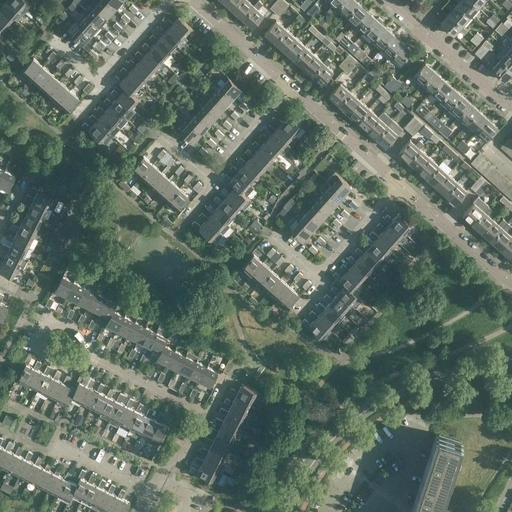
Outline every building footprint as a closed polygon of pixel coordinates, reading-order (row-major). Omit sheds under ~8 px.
[(10,0),(6,0),(2,5),(0,2),(0,7),(1,6),(13,18),(17,21),(24,12),(10,0)] [(28,1),(27,0),(10,0),(24,12),(32,4),(28,1)] [(105,0),(101,0),(95,7),(108,18),(115,9),(105,0)] [(105,0),(115,9),(123,0),(105,0)] [(224,0),(223,2),(233,10),(241,0),(224,0)] [(247,0),(241,0),(233,10),(242,18),(254,5),(253,5),(247,0)] [(254,5),(242,18),(252,27),(263,14),(258,9),(262,4),(258,0),(257,0),(253,5),(254,5)] [(285,0),(284,0),(276,0),(270,7),(275,12),(285,0)] [(285,0),(275,12),(279,16),(289,4),(285,0)] [(304,10),(313,0),(312,0),(304,0),(299,6),(304,10)] [(328,0),(333,4),(328,9),(332,13),(337,8),(344,0),(328,0)] [(354,0),(344,0),(337,8),(346,16),(358,3),(354,0)] [(478,8),(469,0),(461,0),(457,5),(471,17),(478,8)] [(511,5),(505,0),(504,0),(502,3),(508,9),(511,5)] [(76,6),(72,2),(68,7),(72,10),(76,6)] [(320,6),(315,2),(306,12),(311,16),(320,6)] [(358,3),(346,16),(355,24),(367,11),(358,3)] [(135,13),(138,10),(132,4),(129,8),(135,13)] [(471,17),(457,5),(449,14),(467,30),(468,30),(464,26),(467,23),(466,22),(471,17)] [(1,6),(0,7),(0,20),(6,26),(13,18),(1,6)] [(95,7),(87,16),(100,27),(108,18),(95,7)] [(70,16),(64,11),(59,17),(65,22),(70,16)] [(367,11),(355,24),(364,32),(376,19),(367,11)] [(127,22),(130,19),(124,13),(121,17),(127,22)] [(306,19),(299,13),(296,17),(302,23),(306,19)] [(496,24),(499,19),(493,13),(489,18),(496,24)] [(467,30),(449,14),(441,23),(454,35),(459,29),(464,34),(467,30)] [(322,26),(328,19),(323,15),(317,22),(322,26)] [(87,16),(79,25),(92,36),(100,27),(87,16)] [(179,17),(173,23),(167,18),(164,21),(170,27),(172,25),(184,36),(192,28),(179,17)] [(496,24),(489,18),(486,21),(493,27),(496,24)] [(511,21),(508,18),(503,23),(508,27),(511,23),(511,21)] [(322,26),(325,29),(331,22),(328,19),(322,26)] [(376,19),(364,32),(373,40),(385,27),(376,19)] [(0,20),(0,35),(1,36),(9,28),(6,26),(0,20)] [(265,33),(274,42),(286,29),(276,20),(265,33)] [(498,25),(504,31),(508,27),(503,23),(502,21),(498,25)] [(119,31),(122,28),(116,22),(113,26),(119,31)] [(318,30),(311,24),(308,28),(315,34),(318,30)] [(38,29),(33,25),(28,31),(32,35),(38,29)] [(79,25),(71,34),(83,45),(92,36),(79,25)] [(172,25),(170,27),(166,32),(160,26),(157,30),(163,35),(164,34),(177,45),(180,48),(188,39),(184,36),(172,25)] [(498,25),(495,29),(502,35),(504,31),(498,25)] [(385,27),(373,40),(382,48),(394,35),(385,27)] [(286,29),(274,42),(284,50),(295,37),(286,29)] [(318,30),(315,34),(321,40),(324,36),(318,30)] [(111,40),(114,37),(108,31),(105,34),(111,40)] [(340,42),(346,35),(341,31),(335,38),(340,42)] [(480,41),(484,37),(477,31),(473,36),(480,41)] [(164,34),(163,35),(159,40),(152,34),(149,38),(156,43),(157,42),(169,53),(177,45),(164,34)] [(340,42),(343,45),(349,38),(346,35),(340,42)] [(394,35),(382,48),(391,56),(403,43),(394,35)] [(480,41),(473,36),(470,39),(477,45),(480,41)] [(295,37),(284,50),(293,58),(305,46),(295,37)] [(353,42),(349,38),(343,45),(347,48),(353,42)] [(492,45),(486,39),(482,43),(489,49),(492,45)] [(103,49),(106,46),(100,40),(97,43),(103,49)] [(337,47),(330,41),(327,45),(333,51),(337,47)] [(157,42),(156,43),(151,48),(145,42),(142,46),(148,51),(149,50),(162,61),(169,53),(157,42)] [(353,54),(359,47),(353,42),(347,48),(353,54)] [(403,43),(391,56),(400,64),(412,51),(403,43)] [(489,49),(482,43),(474,52),(481,58),(489,49)] [(305,46),(293,58),(302,67),(314,54),(305,46)] [(359,47),(353,54),(358,58),(364,51),(359,47)] [(95,58),(98,54),(92,49),(89,52),(95,58)] [(201,60),(205,54),(199,49),(194,55),(201,60)] [(149,50),(148,51),(144,56),(138,51),(135,54),(141,60),(142,58),(155,69),(162,61),(149,50)] [(50,60),(56,54),(53,51),(47,57),(50,60)] [(364,51),(358,58),(361,60),(367,54),(364,51)] [(511,53),(509,51),(501,60),(511,70),(511,53)] [(354,58),(349,53),(339,65),(343,69),(354,58)] [(314,54),(302,67),(312,75),(323,62),(314,54)] [(236,57),(232,62),(238,68),(243,62),(236,57)] [(34,58),(22,70),(20,73),(29,81),(32,78),(43,66),(34,58)] [(142,58),(141,60),(137,64),(130,59),(127,62),(133,68),(135,66),(147,78),(155,69),(142,58)] [(354,58),(343,69),(348,73),(358,62),(354,58)] [(59,68),(65,62),(62,59),(56,65),(59,68)] [(511,70),(501,60),(492,69),(505,80),(511,72),(511,70)] [(323,62),(312,75),(321,84),(333,71),(323,62)] [(414,76),(423,84),(435,71),(426,63),(414,76)] [(182,73),(187,68),(182,64),(178,70),(182,73)] [(374,76),(379,69),(375,65),(369,72),(374,76)] [(43,66),(32,78),(41,86),(52,74),(43,66)] [(135,66),(133,68),(129,73),(123,67),(120,71),(126,76),(127,75),(140,86),(147,78),(135,66)] [(68,76),(74,70),(70,67),(65,73),(68,76)] [(374,76),(377,79),(383,72),(379,69),(374,76)] [(435,71),(423,84),(432,92),(444,79),(435,71)] [(172,84),(178,76),(175,73),(168,80),(172,84)] [(373,79),(366,73),(363,77),(369,83),(373,79)] [(52,74),(41,86),(50,94),(61,82),(52,74)] [(77,84),(83,78),(80,75),(74,81),(77,84)] [(127,75),(126,76),(122,81),(116,75),(112,79),(119,84),(120,83),(126,88),(133,94),(140,86),(127,75)] [(207,79),(204,76),(198,82),(201,85),(207,79)] [(384,86),(390,90),(398,81),(393,76),(384,86)] [(242,89),(229,78),(221,87),(233,98),(242,89)] [(444,79),(432,92),(441,100),(453,87),(444,79)] [(402,84),(398,81),(390,90),(394,94),(402,84)] [(61,82),(50,94),(58,102),(69,90),(61,82)] [(86,92),(92,86),(88,83),(83,89),(86,92)] [(329,96),(339,105),(350,92),(341,83),(329,96)] [(199,93),(203,88),(199,84),(195,88),(199,93)] [(385,90),(379,84),(375,88),(382,94),(385,90)] [(233,98),(221,87),(213,96),(225,107),(233,98)] [(453,87),(441,100),(450,108),(462,95),(453,87)] [(133,94),(126,88),(120,95),(114,90),(111,93),(117,98),(118,96),(131,108),(139,99),(133,94)] [(69,90),(58,102),(68,111),(79,98),(69,90)] [(385,90),(382,94),(388,100),(391,95),(385,90)] [(350,92),(339,105),(348,113),(360,100),(350,92)] [(405,104),(411,98),(406,93),(400,100),(405,104)] [(462,95),(450,108),(459,116),(470,103),(462,95)] [(118,96),(117,98),(112,103),(106,98),(103,101),(109,106),(111,105),(124,116),(131,108),(118,96)] [(225,107),(213,96),(205,105),(217,116),(225,107)] [(405,104),(408,107),(414,100),(411,98),(405,104)] [(360,100),(348,113),(357,121),(369,108),(360,100)] [(404,107),(397,101),(394,105),(400,111),(404,107)] [(245,111),(248,108),(242,102),(239,105),(245,111)] [(470,103),(459,116),(468,124),(479,111),(470,103)] [(111,105),(109,106),(105,111),(99,106),(96,109),(102,115),(104,113),(116,124),(121,128),(128,120),(124,116),(111,105)] [(217,116),(205,105),(197,114),(209,125),(217,116)] [(425,118),(431,111),(426,107),(420,114),(425,118)] [(369,108),(357,121),(367,130),(378,117),(369,108)] [(240,117),(234,111),(231,115),(237,120),(240,117)] [(378,117),(367,130),(376,138),(393,119),(383,111),(378,117)] [(425,118),(428,121),(434,114),(431,111),(425,118)] [(479,111),(468,124),(477,132),(488,119),(479,111)] [(104,113),(102,115),(98,119),(92,114),(89,117),(95,123),(96,121),(109,133),(116,124),(104,113)] [(209,125),(197,114),(189,123),(201,134),(209,125)] [(439,130),(444,123),(434,114),(428,121),(439,130)] [(273,120),(280,126),(281,124),(294,135),(298,138),(305,130),(289,115),(283,122),(277,116),(273,120)] [(419,120),(414,115),(404,127),(409,131),(419,120)] [(393,119),(376,138),(386,146),(397,134),(398,134),(403,129),(393,119)] [(488,119),(477,132),(486,140),(497,127),(488,119)] [(229,129),(232,126),(226,120),(223,123),(229,129)] [(419,120),(409,131),(413,135),(423,124),(419,120)] [(96,121),(95,123),(90,127),(85,122),(82,126),(88,131),(89,130),(106,145),(113,136),(109,133),(96,121)] [(146,127),(142,123),(137,128),(142,132),(146,127)] [(201,134),(189,123),(181,132),(193,143),(201,134)] [(443,134),(449,127),(444,123),(439,130),(443,134)] [(281,124),(280,126),(276,130),(269,125),(266,128),(272,134),(274,132),(286,143),(294,135),(281,124)] [(429,138),(433,133),(425,125),(420,130),(429,138)] [(443,134),(446,137),(452,130),(449,127),(443,134)] [(131,137),(135,141),(142,133),(137,129),(131,137)] [(221,138),(224,135),(218,129),(215,132),(221,138)] [(274,132),(272,134),(268,138),(262,133),(259,136),(265,142),(267,140),(279,152),(282,154),(290,146),(286,143),(274,132)] [(440,139),(433,133),(430,137),(437,143),(440,139)] [(511,140),(509,137),(500,147),(505,151),(511,144),(511,140)] [(213,147),(216,144),(210,138),(207,141),(213,147)] [(461,150),(467,143),(462,139),(456,146),(461,150)] [(267,140),(265,142),(261,147),(255,141),(252,145),(258,150),(259,149),(272,160),(279,152),(267,140)] [(399,153),(408,161),(420,148),(410,140),(399,153)] [(461,150),(464,153),(470,146),(467,143),(461,150)] [(124,148),(120,144),(116,148),(120,152),(124,148)] [(452,150),(445,144),(439,151),(445,157),(448,154),(452,150)] [(205,156),(208,153),(202,147),(199,150),(205,156)] [(476,152),(470,147),(464,153),(470,158),(476,152)] [(420,148),(408,161),(418,170),(429,157),(420,148)] [(161,159),(166,152),(163,149),(157,156),(161,159)] [(259,149),(258,150),(254,155),(247,149),(244,153),(250,158),(252,157),(264,168),(272,160),(259,149)] [(452,150),(448,154),(455,159),(458,155),(452,150)] [(167,152),(166,152),(161,159),(159,161),(163,165),(172,156),(167,152)] [(470,162),(475,167),(484,157),(479,153),(470,162)] [(153,164),(144,156),(143,155),(132,168),(141,176),(153,164)] [(301,156),(296,162),(300,165),(305,159),(301,156)] [(165,173),(170,167),(169,166),(175,160),(172,157),(166,163),(168,165),(162,171),(165,173)] [(252,157),(250,158),(246,163),(240,157),(237,161),(243,167),(244,165),(260,179),(260,178),(257,176),(264,168),(252,157)] [(429,157),(418,170),(427,178),(438,165),(429,157)] [(480,171),(489,161),(484,157),(475,167),(480,171)] [(471,166),(464,161),(461,165),(467,170),(471,166)] [(484,175),(493,165),(489,161),(480,171),(484,175)] [(162,172),(153,164),(141,176),(150,185),(162,172)] [(178,174),(184,168),(181,165),(175,171),(178,174)] [(244,165),(243,167),(239,171),(233,166),(229,169),(236,175),(237,173),(250,184),(254,179),(257,181),(260,179),(244,165)] [(438,165),(427,178),(436,186),(448,173),(438,165)] [(498,169),(493,165),(484,175),(489,179),(498,169)] [(502,173),(498,169),(489,179),(493,183),(502,173)] [(15,175),(4,170),(0,178),(0,186),(8,190),(15,175)] [(171,180),(162,172),(150,185),(159,193),(171,180)] [(187,182),(193,176),(190,173),(184,179),(187,182)] [(237,173),(236,175),(232,179),(225,174),(222,177),(228,183),(230,181),(235,186),(246,196),(253,188),(250,184),(237,173)] [(448,173),(436,186),(446,195),(457,182),(448,173)] [(493,183),(498,187),(507,177),(502,173),(493,183)] [(485,179),(480,175),(470,187),(475,191),(485,179)] [(339,176),(332,184),(331,185),(343,196),(351,187),(339,176)] [(498,187),(502,191),(511,181),(507,177),(498,187)] [(128,191),(131,187),(122,179),(119,183),(128,191)] [(485,179),(475,191),(480,195),(490,184),(485,179)] [(180,188),(171,180),(159,193),(168,201),(180,188)] [(196,190),(202,184),(198,181),(193,187),(196,190)] [(502,191),(507,195),(511,189),(511,182),(511,181),(502,191)] [(457,182),(446,195),(455,203),(467,190),(457,182)] [(138,195),(141,191),(133,185),(131,188),(138,195)] [(331,185),(325,192),(323,194),(335,205),(343,196),(331,185)] [(246,196),(235,186),(229,193),(224,188),(221,191),(226,196),(228,195),(241,206),(244,209),(252,201),(246,196)] [(189,196),(180,188),(168,201),(178,209),(189,196)] [(38,190),(34,198),(27,194),(24,199),(32,202),(33,200),(48,208),(52,210),(53,210),(58,200),(38,190)] [(272,203),(277,198),(273,194),(268,199),(272,203)] [(323,194),(318,199),(315,203),(327,214),(335,205),(323,194)] [(148,203),(152,199),(147,195),(143,199),(148,203)] [(228,195),(226,196),(222,201),(216,196),(213,199),(219,205),(221,203),(233,214),(241,206),(228,195)] [(509,201),(503,195),(499,199),(506,205),(509,201)] [(472,224),(488,206),(479,197),(463,215),(472,224)] [(33,200),(32,202),(29,208),(22,204),(20,208),(27,212),(28,210),(43,218),(48,220),(52,210),(48,208),(33,200)] [(349,204),(355,209),(358,206),(352,200),(349,204)] [(221,203),(219,205),(215,210),(209,204),(206,208),(212,213),(213,211),(229,225),(236,217),(233,214),(221,203)] [(315,203),(311,207),(307,212),(319,223),(327,214),(315,203)] [(488,206),(472,224),(482,232),(493,219),(488,214),(492,209),(488,206)] [(283,208),(279,212),(283,216),(287,212),(283,208)] [(340,213),(347,218),(350,215),(344,209),(340,213)] [(28,210),(27,212),(24,217),(17,214),(15,218),(22,222),(23,220),(38,228),(43,218),(28,210)] [(213,211),(212,213),(207,218),(202,212),(199,216),(204,221),(206,219),(223,234),(230,226),(229,225),(213,211)] [(307,212),(304,215),(299,221),(311,232),(319,223),(307,212)] [(399,214),(394,220),(387,214),(384,218),(390,224),(392,222),(404,233),(412,225),(399,214)] [(172,222),(166,216),(162,221),(168,226),(172,222)] [(339,227),(342,224),(336,218),(332,222),(339,227)] [(493,219),(482,232),(491,240),(503,228),(507,222),(503,218),(498,224),(493,219)] [(206,219),(204,221),(200,226),(194,221),(191,224),(198,229),(199,228),(215,243),(223,234),(206,219)] [(258,229),(262,225),(255,219),(248,227),(257,234),(260,230),(258,229)] [(23,220),(22,222),(20,227),(12,224),(10,228),(17,232),(18,230),(33,237),(38,228),(23,220)] [(299,221),(291,230),(290,230),(303,241),(311,232),(299,221)] [(392,222),(390,224),(386,228),(379,222),(376,226),(383,232),(384,230),(397,241),(402,246),(409,238),(404,233),(392,222)] [(57,236),(61,227),(55,224),(53,227),(55,228),(52,234),(57,236)] [(324,230),(327,232),(331,236),(334,233),(327,227),(324,230)] [(503,228),(491,240),(501,249),(511,236),(503,228)] [(18,230),(17,232),(15,237),(7,234),(5,238),(12,241),(13,240),(29,247),(33,237),(18,230)] [(384,230),(383,232),(379,237),(372,231),(369,234),(376,240),(377,239),(389,250),(397,241),(384,230)] [(433,237),(428,232),(421,239),(427,244),(433,237)] [(511,235),(511,236),(501,249),(510,257),(511,254),(511,235)] [(323,245),(326,242),(319,236),(316,239),(323,245)] [(377,239),(376,240),(371,245),(365,239),(362,242),(368,248),(370,247),(382,258),(384,260),(392,252),(389,250),(377,239)] [(13,240),(12,241),(10,247),(2,243),(0,247),(8,251),(8,249),(24,257),(29,247),(13,240)] [(312,245),(309,248),(315,254),(318,250),(312,245)] [(422,249),(418,245),(412,251),(416,255),(422,249)] [(370,247),(368,248),(364,253),(358,247),(355,251),(361,256),(362,255),(375,266),(382,258),(370,247)] [(270,257),(276,251),(272,248),(266,254),(270,257)] [(28,259),(24,257),(8,249),(8,251),(5,257),(0,254),(0,259),(3,261),(4,259),(19,267),(23,269),(28,259)] [(414,258),(409,253),(402,261),(407,265),(414,258)] [(262,263),(253,255),(240,270),(248,278),(251,275),(262,263)] [(362,255),(361,256),(357,261),(350,255),(347,259),(353,264),(354,263),(367,274),(375,266),(362,255)] [(279,265),(285,259),(281,256),(276,262),(279,265)] [(4,259),(3,261),(0,266),(0,270),(14,277),(19,267),(4,259)] [(407,265),(402,261),(398,266),(403,270),(407,265)] [(271,271),(262,263),(251,275),(260,283),(271,271)] [(354,263),(353,264),(349,269),(343,263),(340,267),(346,272),(347,271),(364,286),(360,282),(367,274),(354,263)] [(288,273),(294,267),(290,264),(284,270),(288,273)] [(89,277),(91,272),(80,267),(78,272),(89,277)] [(280,279),(271,271),(260,283),(269,291),(280,279)] [(347,271),(346,272),(342,277),(336,272),(332,275),(339,281),(340,280),(346,285),(357,295),(360,291),(364,286),(347,271)] [(299,272),(294,278),(297,281),(303,275),(299,272)] [(55,291),(66,296),(73,281),(62,276),(55,291)] [(388,286),(392,282),(386,276),(381,281),(388,286)] [(32,286),(34,280),(29,278),(26,283),(32,286)] [(289,287),(280,279),(269,291),(278,299),(289,287)] [(302,286),(306,289),(311,283),(308,280),(302,286)] [(84,287),(73,281),(66,296),(76,302),(84,287)] [(357,295),(346,285),(340,291),(334,286),(331,289),(337,295),(339,293),(351,304),(358,296),(357,295)] [(95,292),(84,287),(76,302),(87,307),(95,292)] [(298,295),(289,287),(278,299),(287,307),(298,295)] [(105,298),(95,292),(87,307),(98,313),(105,298)] [(0,293),(0,321),(1,322),(8,307),(0,303),(4,295),(0,293)] [(339,293),(337,295),(333,300),(326,294),(323,298),(330,303),(331,301),(344,313),(351,304),(339,293)] [(53,299),(49,297),(45,305),(49,307),(53,299)] [(117,303),(105,298),(98,313),(109,318),(113,310),(117,303)] [(331,301),(330,303),(325,308),(319,302),(316,306),(322,311),(324,310),(336,321),(338,323),(345,314),(344,313),(331,301)] [(137,311),(140,306),(131,302),(128,307),(137,311)] [(60,313),(64,305),(60,303),(56,311),(60,313)] [(71,318),(75,310),(70,308),(66,316),(71,318)] [(124,316),(113,310),(109,318),(106,325),(117,331),(124,316)] [(324,310),(322,311),(318,316),(312,310),(309,314),(315,319),(316,318),(329,329),(336,321),(324,310)] [(81,324),(85,316),(81,314),(77,321),(81,324)] [(135,321),(124,316),(117,331),(127,336),(135,321)] [(316,318),(315,319),(311,324),(304,319),(301,322),(308,328),(309,326),(324,340),(332,332),(329,329),(316,318)] [(92,329),(96,321),(92,319),(88,327),(92,329)] [(145,327),(135,321),(127,336),(138,342),(145,327)] [(156,332),(145,327),(138,342),(149,347),(156,332)] [(170,332),(159,327),(156,332),(149,347),(160,353),(163,345),(170,332)] [(100,332),(96,340),(100,342),(104,334),(100,332)] [(347,345),(354,337),(349,332),(342,340),(347,345)] [(111,347),(115,339),(110,337),(106,345),(111,347)] [(121,352),(125,345),(121,342),(117,350),(121,352)] [(175,350),(163,345),(160,353),(156,360),(167,365),(175,350)] [(339,354),(343,350),(339,346),(335,350),(339,354)] [(132,358),(136,350),(132,348),(128,356),(132,358)] [(185,356),(175,350),(167,365),(178,371),(185,356)] [(185,356),(178,371),(188,376),(196,361),(198,356),(188,351),(185,356)] [(143,363),(147,355),(143,353),(139,361),(143,363)] [(18,379),(28,384),(36,369),(33,368),(28,365),(31,357),(27,355),(23,363),(26,364),(18,379)] [(37,360),(33,368),(36,369),(28,384),(38,389),(46,374),(43,373),(37,370),(41,362),(37,360)] [(207,367),(196,361),(188,376),(199,381),(207,367)] [(47,365),(43,373),(46,374),(38,389),(48,394),(55,379),(53,378),(47,375),(51,367),(47,365)] [(150,366),(146,374),(150,376),(154,368),(150,366)] [(218,372),(207,367),(199,381),(210,387),(218,372)] [(57,370),(53,378),(55,379),(48,394),(58,399),(65,384),(63,382),(57,380),(61,372),(57,370)] [(161,382),(165,374),(161,371),(157,379),(161,382)] [(85,375),(80,373),(77,380),(79,382),(75,389),(71,397),(82,402),(89,387),(87,386),(81,383),(85,375)] [(71,397),(75,389),(67,385),(71,377),(66,375),(63,382),(65,384),(58,399),(56,402),(66,407),(68,404),(71,397)] [(172,387),(176,379),(172,377),(168,385),(172,387)] [(90,378),(87,386),(89,387),(82,402),(91,407),(99,392),(96,390),(91,388),(95,380),(90,378)] [(183,392),(186,384),(182,382),(178,390),(183,392)] [(100,383),(96,390),(99,392),(91,407),(101,412),(109,397),(106,395),(101,393),(104,385),(100,383)] [(257,391),(242,384),(238,391),(231,388),(229,392),(236,396),(237,394),(251,401),(257,391)] [(193,397),(197,390),(193,387),(189,395),(193,397)] [(118,402),(116,400),(111,398),(114,390),(110,388),(106,395),(109,397),(101,412),(99,415),(109,420),(118,402)] [(120,393),(116,400),(118,402),(111,417),(121,421),(128,407),(126,405),(120,402),(124,395),(120,393)] [(237,394),(236,396),(233,401),(226,398),(224,402),(231,405),(232,404),(247,411),(251,401),(237,394)] [(130,398),(126,405),(128,407),(121,421),(131,426),(138,411),(136,410),(130,407),(134,400),(130,398)] [(139,403),(136,410),(138,411),(131,426),(129,430),(139,435),(140,431),(148,416),(146,415),(140,412),(144,405),(139,403)] [(232,404),(231,405),(228,411),(221,407),(219,412),(226,415),(227,413),(242,421),(247,411),(232,404)] [(149,408),(146,415),(148,416),(140,431),(150,436),(158,421),(155,420),(150,417),(153,410),(149,408)] [(62,416),(57,413),(54,420),(59,422),(62,416)] [(78,413),(74,422),(80,425),(85,416),(78,413)] [(159,413),(155,420),(158,421),(150,436),(160,441),(168,426),(160,422),(163,415),(159,413)] [(227,413),(226,415),(223,421),(216,417),(214,422),(221,425),(222,423),(237,431),(242,421),(227,413)] [(6,415),(2,422),(10,425),(13,419),(6,415)] [(222,423),(221,425),(218,431),(211,427),(209,431),(216,435),(217,433),(232,440),(237,431),(222,423)] [(102,427),(96,424),(93,431),(98,434),(102,427)] [(217,433),(216,435),(213,440),(206,437),(204,441),(211,445),(212,443),(227,450),(232,440),(217,433)] [(438,434),(436,440),(413,511),(436,511),(460,441),(438,434)] [(124,440),(121,446),(131,451),(134,445),(124,440)] [(9,441),(5,449),(7,450),(0,463),(0,464),(9,470),(17,455),(15,454),(9,451),(13,443),(9,441)] [(212,443),(211,445),(208,450),(201,447),(199,451),(206,454),(207,453),(222,460),(227,450),(212,443)] [(141,448),(134,445),(131,451),(138,454),(141,448)] [(19,446),(15,454),(17,455),(9,470),(19,475),(27,460),(24,459),(19,456),(23,448),(19,446)] [(28,451),(24,459),(27,460),(19,475),(29,480),(37,465),(34,464),(29,461),(33,453),(28,451)] [(207,453),(206,454),(203,460),(196,457),(194,461),(201,464),(202,463),(217,470),(222,460),(207,453)] [(38,456),(34,464),(37,465),(29,480),(39,484),(46,470),(44,468),(39,466),(43,458),(38,456)] [(48,461),(44,468),(46,470),(39,484),(49,489),(56,474),(54,473),(48,471),(52,463),(48,461)] [(202,463),(201,464),(198,470),(191,467),(189,471),(196,474),(197,473),(212,480),(217,470),(202,463)] [(58,466),(54,473),(56,474),(49,489),(59,494),(66,479),(64,478),(58,476),(62,468),(58,466)] [(242,471),(236,467),(231,476),(237,479),(242,471)] [(90,482),(88,481),(82,478),(86,471),(82,469),(78,476),(80,477),(76,485),(71,496),(81,501),(90,482)] [(71,496),(76,485),(68,480),(72,473),(68,471),(64,478),(66,479),(59,494),(58,496),(68,501),(71,496)] [(91,506),(92,502),(100,487),(98,486),(92,483),(96,476),(92,474),(88,481),(90,482),(81,501),(91,506)] [(101,479),(98,486),(100,487),(92,502),(102,507),(110,492),(108,491),(102,488),(106,481),(101,479)] [(111,484),(108,491),(110,492),(102,507),(111,511),(112,511),(120,496),(118,496),(112,493),(115,486),(111,484)] [(121,489),(118,496),(120,496),(112,511),(124,511),(130,502),(122,498),(125,491),(121,489)]
